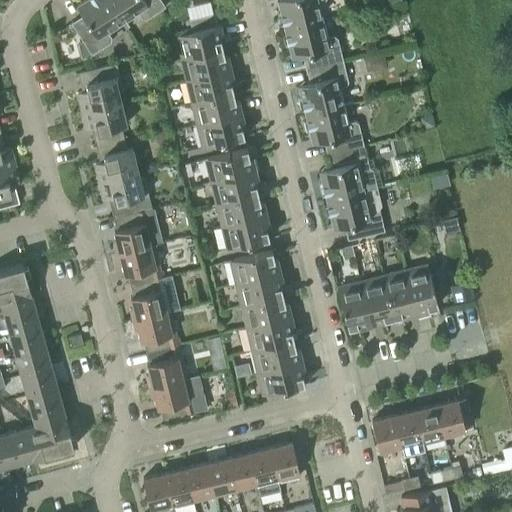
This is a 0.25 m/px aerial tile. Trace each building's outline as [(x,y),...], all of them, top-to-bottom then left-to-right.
[(122,21),(108,0),(81,0),(75,4),(82,14),(70,22),(91,54),(110,42),(111,37),(107,31),(122,21)] [(108,0),(122,21),(137,12),(141,17),(145,18),(164,6),(160,0),(108,0)] [(276,0),(279,12),(276,13),(279,24),(282,23),(283,28),(322,18),(318,2),(323,0),(276,0)] [(182,57),(222,47),(220,39),(223,38),(219,23),(216,24),(213,12),(188,18),(191,30),(176,33),(182,57)] [(322,18),(283,28),(284,34),(282,34),(284,45),(287,45),(290,58),(302,55),(305,68),(342,59),(337,37),(333,35),(326,36),(322,18)] [(222,47),(182,57),(187,78),(230,68),(227,54),(224,55),(222,47)] [(342,59),(305,68),(309,82),(297,85),(300,98),(297,98),(300,109),(303,109),(304,114),(343,105),(339,87),(345,85),(348,81),(342,59)] [(80,110),(120,100),(118,92),(122,91),(115,62),(77,72),(81,90),(76,92),(80,110)] [(230,68),(187,78),(193,101),(233,91),(231,83),(234,82),(230,68)] [(233,91),(193,101),(198,123),(241,112),(237,98),(235,99),(233,91)] [(120,100),(80,110),(84,127),(90,126),(94,143),(123,136),(120,125),(126,124),(120,100)] [(343,105),(304,114),(305,119),(303,120),(305,131),(308,130),(311,143),(323,140),(326,154),(363,145),(358,123),(354,120),(347,122),(343,105)] [(241,112),(198,123),(204,146),(244,136),(241,127),(244,127),(241,112)] [(0,131),(0,168),(15,165),(10,146),(4,148),(0,131)] [(123,136),(94,143),(99,161),(93,162),(97,180),(137,171),(131,147),(126,148),(123,136)] [(363,145),(326,154),(329,167),(318,170),(321,183),(318,184),(321,195),(324,194),(325,199),(364,190),(376,187),(372,169),(368,167),(363,145)] [(212,180),(255,169),(252,155),(249,156),(247,147),(207,157),(212,180)] [(15,165),(0,168),(0,206),(18,202),(13,184),(19,182),(15,165)] [(218,202),(258,193),(256,184),(258,184),(255,169),(212,180),(218,202)] [(112,216),(151,207),(144,178),(139,179),(137,171),(97,180),(102,198),(107,197),(112,216)] [(326,205),(323,205),(326,216),(329,216),(332,229),(344,226),(347,239),(384,230),(378,208),(381,205),(376,187),(364,190),(325,199),(326,205)] [(258,193),(218,202),(223,225),(266,214),(262,200),(259,200),(258,193)] [(151,207),(112,216),(115,229),(113,229),(116,240),(112,241),(115,251),(152,242),(161,240),(153,207),(151,207)] [(266,214),(223,225),(229,247),(268,237),(266,229),(269,228),(266,214)] [(152,242),(115,251),(118,263),(121,263),(124,273),(126,273),(129,283),(162,275),(161,269),(159,270),(152,242)] [(237,281),(280,270),(276,257),(273,257),(271,249),(232,259),(237,281)] [(4,267),(12,298),(31,293),(22,262),(4,267)] [(405,271),(416,313),(429,310),(428,307),(437,305),(427,265),(405,271)] [(0,268),(0,301),(12,298),(4,267),(0,268)] [(280,270),(237,281),(242,303),(282,293),(280,286),(283,285),(280,270)] [(416,313),(405,271),(383,276),(393,316),(400,314),(401,317),(416,313)] [(163,276),(162,275),(129,283),(132,295),(130,296),(132,307),(129,307),(131,318),(169,309),(169,310),(179,308),(171,275),(163,276)] [(393,316),(383,276),(361,282),(372,324),(385,321),(384,318),(393,316)] [(471,282),(446,280),(445,297),(469,299),(471,282)] [(372,324),(361,282),(337,287),(347,327),(356,325),(357,328),(372,324)] [(282,293),(242,303),(248,326),(291,316),(287,301),(284,302),(282,293)] [(8,331),(39,323),(33,301),(2,310),(8,331)] [(169,345),(179,343),(177,336),(176,337),(169,310),(169,309),(131,318),(134,330),(138,329),(140,340),(142,339),(145,351),(169,345)] [(253,348),(293,338),(291,330),(294,329),(291,316),(248,326),(253,348)] [(39,323),(8,331),(14,352),(45,344),(39,323)] [(82,344),(81,340),(79,332),(68,335),(70,346),(82,344)] [(293,338),(253,348),(259,372),(302,361),(298,345),(295,346),(293,338)] [(179,343),(169,345),(171,357),(146,363),(148,373),(145,374),(148,385),(185,376),(179,350),(180,349),(179,343)] [(45,344),(14,352),(20,373),(50,365),(45,344)] [(302,361),(259,372),(264,393),(304,383),(302,375),(305,374),(302,361)] [(50,365),(20,373),(26,394),(56,386),(50,365)] [(185,376),(148,385),(151,397),(154,396),(157,407),(159,406),(162,418),(195,410),(194,403),(192,403),(185,376)] [(56,386),(26,394),(32,415),(62,407),(56,386)] [(457,397),(436,403),(444,437),(465,432),(457,397)] [(444,437),(436,403),(415,408),(423,442),(444,437)] [(423,442),(415,408),(394,413),(402,447),(423,442)] [(402,447),(394,413),(371,419),(379,453),(402,447)] [(47,420),(55,451),(73,446),(65,415),(47,420)] [(29,425),(37,456),(55,451),(47,420),(29,425)] [(12,430),(20,460),(37,456),(29,425),(12,430)] [(0,433),(0,456),(2,465),(20,460),(12,430),(0,433)] [(270,446),(278,480),(299,474),(291,440),(270,446)] [(502,456),(480,462),(483,473),(511,464),(511,442),(499,446),(502,456)] [(270,446),(248,451),(257,485),(259,495),(280,490),(278,480),(270,446)] [(227,456),(236,490),(257,485),(248,451),(227,456)] [(206,461),(214,495),(236,490),(227,456),(206,461)] [(185,466),(193,500),(214,495),(206,461),(185,466)] [(451,466),(453,477),(462,475),(459,464),(451,466)] [(164,471),(172,505),(193,500),(185,466),(164,471)] [(453,477),(451,466),(443,468),(445,479),(453,477)] [(172,505),(164,471),(142,477),(150,511),(172,505)] [(408,476),(411,487),(419,485),(417,474),(408,476)] [(411,487),(408,476),(400,478),(403,489),(411,487)] [(452,511),(446,485),(400,496),(403,507),(401,508),(401,511),(452,511)]
